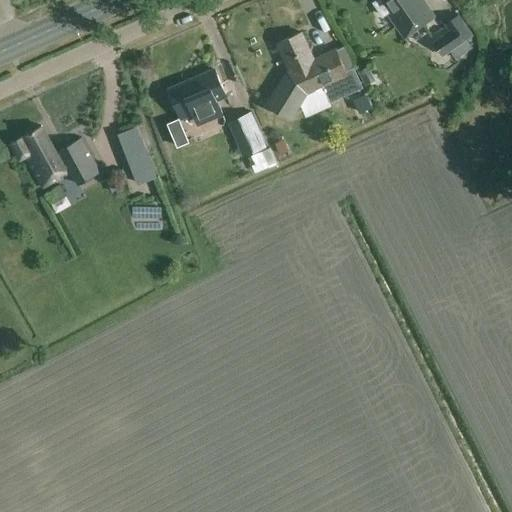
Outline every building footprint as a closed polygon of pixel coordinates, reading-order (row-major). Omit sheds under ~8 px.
[(379,0),(380,1),(374,5),(383,17),(387,15),(404,39),(434,18),(421,0),(379,0)] [(452,35),(436,46),(443,56),(450,51),(455,59),(472,48),(467,40),(472,36),(458,15),(445,24),(452,35)] [(287,73),(269,106),(294,119),(306,96),(327,86),(334,101),(359,88),(350,69),(355,66),(345,47),(335,51),(334,50),(313,61),(300,34),(278,45),(290,71),(287,73)] [(357,67),(366,84),(374,80),(366,62),(357,67)] [(197,123),(221,113),(216,101),(226,97),(215,72),(168,92),(180,120),(193,114),(197,123)] [(177,145),(188,141),(179,119),(168,123),(177,145)] [(128,157),(135,175),(139,183),(157,176),(153,167),(146,149),(137,127),(119,135),(128,157)] [(10,145),(19,162),(25,158),(42,188),(66,174),(64,169),(67,167),(78,186),(101,173),(82,138),(58,151),(60,154),(56,156),(40,128),(10,145)] [(269,150),(249,158),(254,172),(255,173),(276,164),(270,149),(269,150)]
